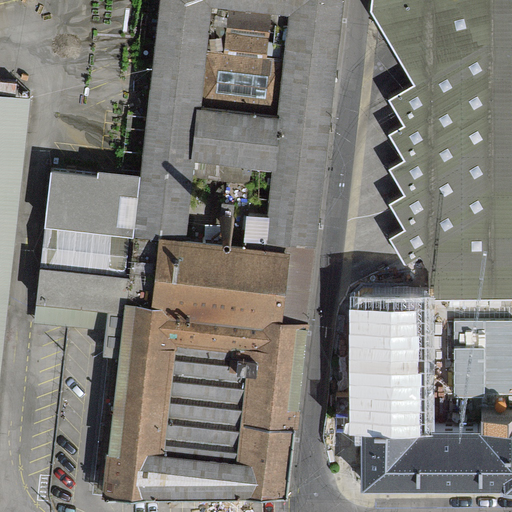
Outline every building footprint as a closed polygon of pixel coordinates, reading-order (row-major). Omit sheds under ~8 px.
[(124,352),(105,492),(130,491),(287,489),(342,0),(161,0),(142,169),(124,352)] [(511,0),(372,0),(372,10),(405,64),(415,83),(391,97),(398,110),(404,122),(389,130),(396,144),(404,157),(388,165),(397,178),(405,190),(391,198),(397,210),(406,227),(392,235),(399,249),(406,260),(396,267),(397,294),(422,294),(511,292),(511,0)] [(0,327),(18,159),(26,90),(0,87),(0,327)] [(124,352),(142,169),(92,164),(91,168),(50,163),(34,318),(71,323),(89,325),(105,327),(102,350),(124,352)] [(365,423),(422,423),(422,294),(397,294),(364,294),(365,423)] [(511,393),(511,320),(454,320),(454,394),(511,393)] [(511,483),(511,423),(422,423),(365,423),(364,479),(503,480),(503,483),(511,483)]
